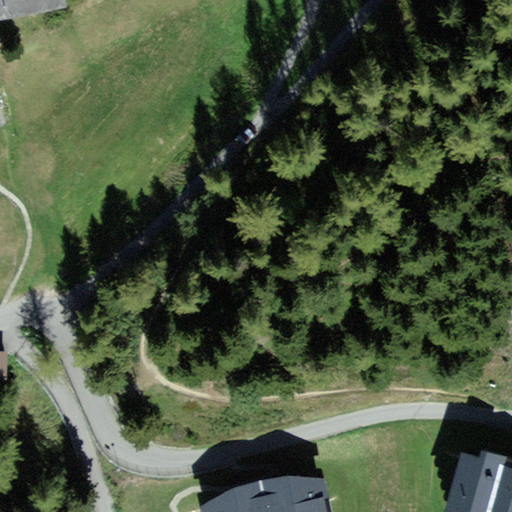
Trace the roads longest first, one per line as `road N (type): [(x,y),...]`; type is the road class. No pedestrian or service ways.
road 1 (residential): [(35,315),(108,442),(154,462),(228,454),(411,408),(511,420)]
road 2 (residential): [(35,315),(100,288),(260,128),(316,0)]
road 3 (residential): [(105,511),(55,387),(0,331)]
